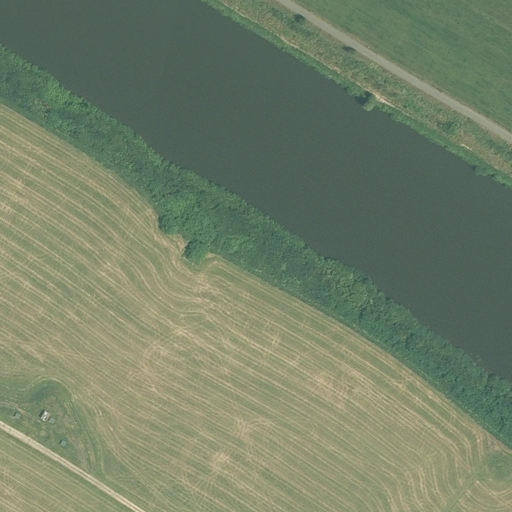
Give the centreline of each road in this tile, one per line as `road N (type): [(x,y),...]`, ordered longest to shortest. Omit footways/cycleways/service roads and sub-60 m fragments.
road 1 (unclassified): [(285,0),(511,137)]
road 2 (track): [(0,426),(137,511)]
road 3 (track): [(0,404),(74,446),(86,480)]
